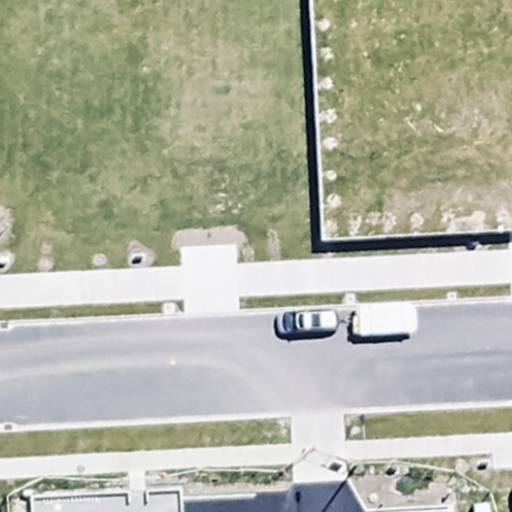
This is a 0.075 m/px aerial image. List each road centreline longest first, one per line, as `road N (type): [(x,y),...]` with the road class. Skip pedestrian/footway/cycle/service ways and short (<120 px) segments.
road 1 (unclassified): [(0,379),(511,353)]
road 2 (unknown): [(0,41),(511,24)]
